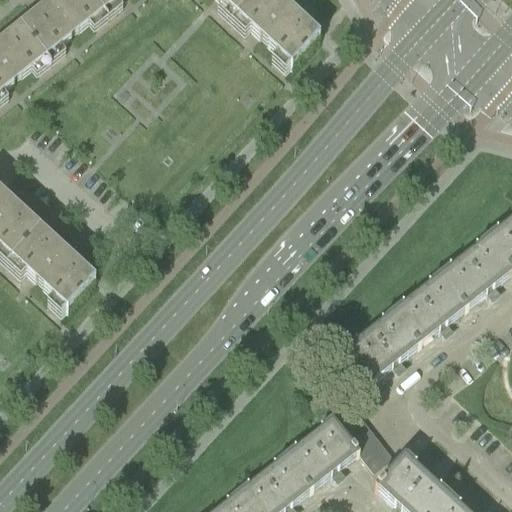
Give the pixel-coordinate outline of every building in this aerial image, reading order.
[(102,20),(104,23),(104,22),(87,0),(61,0),(49,10),(48,11),(34,22),(33,22),(20,33),(20,34),(21,35),(47,68),(48,68),(45,65),(59,54),(59,53),(69,45),(70,45),(69,44),(68,43),(75,37),(76,39),(77,39),(78,39),(87,31),(88,30),(102,20)] [(87,0),(104,22),(105,22),(102,19),(116,8),(126,0),(87,0)] [(258,0),(212,0),(213,1),(212,2),(211,3),(212,4),(221,12),(222,13),(235,24),(232,27),(233,28),(258,0)] [(317,45),(267,0),(258,0),(233,28),(235,25),(248,37),(249,37),(258,46),(259,47),(259,46),(261,45),(267,50),(266,52),(265,52),(266,53),(275,62),(276,62),(289,74),(289,75),(290,75),(317,45)] [(21,35),(20,34),(20,33),(19,34),(6,44),(5,45),(0,48),(0,100),(1,100),(2,99),(12,91),(13,90),(12,90),(11,88),(18,83),(19,84),(20,85),(20,84),(30,77),(31,76),(44,65),(47,68),(21,35)] [(0,258),(10,267),(7,270),(8,271),(38,239),(12,214),(0,203),(0,258)] [(511,226),(486,247),(511,280),(511,226)] [(8,271),(11,268),(23,280),(24,280),(33,289),(34,290),(35,289),(36,288),(42,293),(41,295),(40,295),(41,296),(51,305),(64,318),(65,318),(93,289),(64,263),(38,239),(8,271)] [(486,247),(439,284),(465,317),(484,302),(488,307),(492,303),(496,300),(492,296),(511,280),(486,247)] [(439,284),(391,321),(418,355),(437,339),(441,344),(445,340),(449,337),(446,332),(465,317),(439,284)] [(418,355),(391,321),(343,359),(370,392),(390,376),(394,381),(397,378),(401,375),(398,370),(418,355)] [(354,417),(335,432),(343,443),(362,427),(355,418),(354,417)] [(362,427),(343,443),(350,451),(369,436),(362,427)] [(332,428),(284,466),(310,500),(330,484),(334,489),(338,486),(341,483),(338,478),(358,462),(357,461),(350,452),(343,443),(335,432),(332,428)] [(369,436),(350,451),(357,461),(377,446),(369,436)] [(377,446),(357,461),(358,462),(365,471),(385,456),(377,446)] [(385,456),(365,471),(373,481),(392,465),(385,456)] [(442,511),(447,507),(403,465),(373,497),(389,511),(442,511)] [(284,466),(237,503),(243,511),(294,511),(310,500),(284,466)] [(243,511),(237,503),(225,511),(243,511)]
